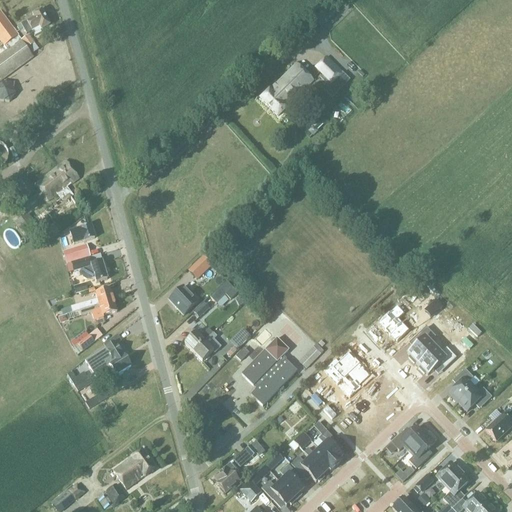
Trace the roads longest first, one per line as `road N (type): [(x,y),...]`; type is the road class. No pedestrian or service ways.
road 1 (unclassified): [(191,476),(61,0)]
road 2 (residential): [(422,403),(303,511)]
road 3 (residential): [(511,496),(422,403)]
